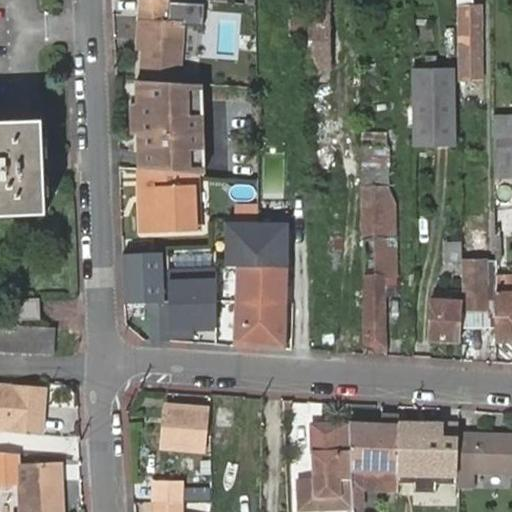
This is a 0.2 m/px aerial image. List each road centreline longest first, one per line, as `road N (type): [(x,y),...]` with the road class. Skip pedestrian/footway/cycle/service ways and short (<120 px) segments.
road 1 (residential): [(103,365),(511,387)]
road 2 (residential): [(103,365),(89,0)]
road 3 (residential): [(103,365),(110,511)]
